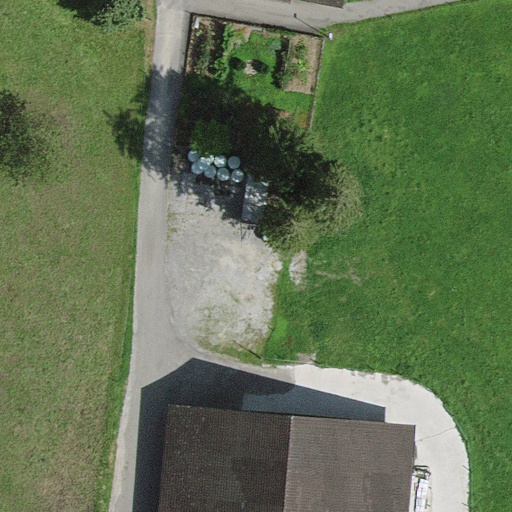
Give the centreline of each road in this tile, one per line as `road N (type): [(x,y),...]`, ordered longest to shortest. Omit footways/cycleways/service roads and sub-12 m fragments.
road 1 (track): [(175,0),(160,59),(130,511)]
road 2 (residential): [(203,0),(322,18),(413,0)]
